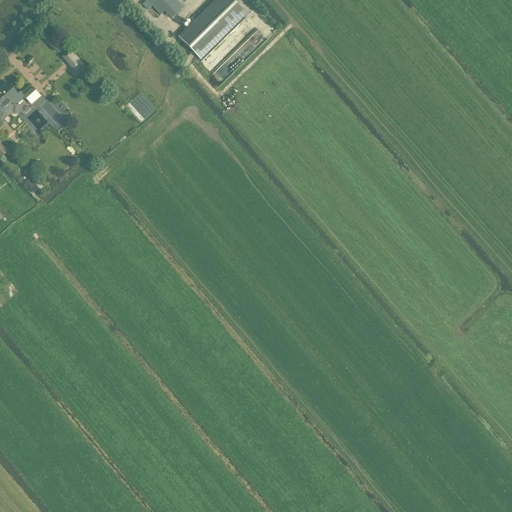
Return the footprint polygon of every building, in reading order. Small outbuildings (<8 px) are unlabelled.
[(174,0),(147,0),(143,5),(148,11),(152,7),(161,15),(164,13),(176,1),(174,0)] [(201,60),(246,15),(231,0),(215,0),(178,37),(201,60)] [(75,72),(83,65),(69,50),(62,57),(75,72)] [(0,118),(3,115),(5,115),(7,115),(8,113),(8,111),(7,109),(6,108),(12,102),(14,104),(22,97),(23,96),(22,95),(17,90),(14,92),(7,83),(5,85),(0,89),(0,118)] [(23,96),(22,97),(25,101),(26,100),(31,105),(40,97),(35,91),(36,91),(32,86),(22,95),(23,96)]
